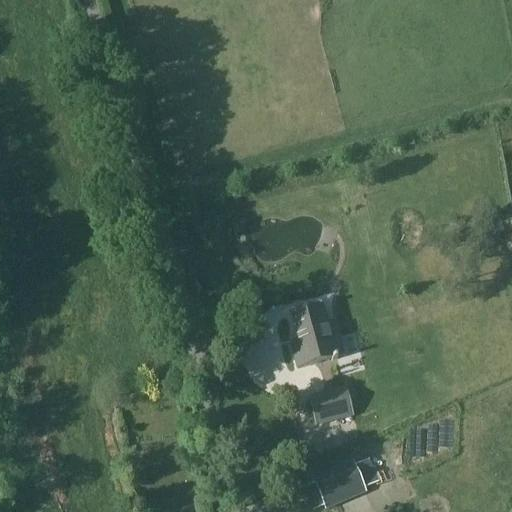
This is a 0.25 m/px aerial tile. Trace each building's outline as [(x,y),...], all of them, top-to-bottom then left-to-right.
[(230,197),(234,218),(243,217),(238,196),(230,197)] [(297,343),(290,345),(297,371),(321,364),(336,360),(331,340),(338,339),(334,322),(327,324),(322,306),(290,315),(297,343)] [(306,392),(322,385),(315,368),(299,375),(306,392)] [(345,393),(327,398),(334,422),(352,417),(345,393)] [(325,511),(336,507),(366,494),(362,486),(377,480),(368,461),(354,467),(352,463),(311,481),(313,485),(302,490),(311,511),(312,511),(323,508),(325,511)]
